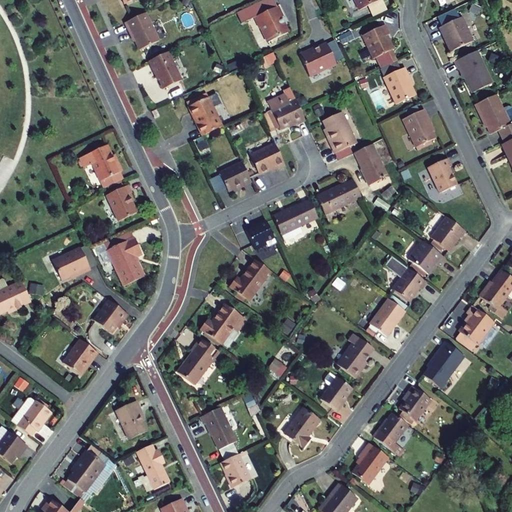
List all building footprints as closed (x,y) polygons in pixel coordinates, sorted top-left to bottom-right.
[(283,17),(275,0),(264,0),(251,6),(268,42),(288,33),(280,18),(283,17)] [(381,0),(354,0),(359,10),(367,7),(381,0)] [(381,0),(367,7),(373,18),(387,11),(381,0)] [(473,5),(469,11),(477,16),(480,9),(473,5)] [(146,13),(124,23),(128,31),(129,30),(139,51),(159,41),(146,13)] [(462,18),(439,28),(443,38),(445,38),(451,52),(471,42),(466,30),(467,29),(462,18)] [(389,35),(385,25),(362,36),(373,60),(376,58),(381,69),(397,62),(391,51),(394,50),(389,39),(388,40),(386,36),(389,35)] [(336,65),(326,44),(308,53),(305,52),(301,54),(300,57),(310,77),(336,65)] [(460,69),(472,94),(492,84),(477,51),(454,62),(458,70),(460,69)] [(168,53),(149,62),(155,76),(157,76),(163,89),(181,81),(168,53)] [(277,61),(273,53),(265,57),(269,65),(277,61)] [(383,78),(400,70),(397,62),(381,69),(379,70),(383,78)] [(238,68),(236,63),(227,67),(229,72),(238,68)] [(216,65),(213,71),(220,74),(223,67),(216,65)] [(408,76),(404,68),(400,70),(383,78),(395,105),(416,95),(407,76),(408,76)] [(369,93),(378,111),(389,106),(381,88),(369,93)] [(298,125),(305,121),(290,90),(285,92),(284,95),(268,103),(271,111),(279,128),(281,131),(297,123),(298,125)] [(240,100),(246,97),(243,91),(237,94),(240,100)] [(188,107),(208,98),(207,93),(186,103),(188,107)] [(222,127),(218,119),(225,115),(215,95),(209,98),(208,98),(188,107),(202,137),(222,127)] [(495,95),(475,105),(478,113),(480,112),(490,135),(499,131),(504,143),(511,139),(511,124),(509,125),(495,95)] [(305,98),(302,97),(296,100),(300,107),(307,103),(305,98)] [(316,117),(323,113),(321,108),(314,112),(316,117)] [(427,118),(424,110),(402,120),(416,148),(431,141),(436,139),(426,118),(427,118)] [(275,130),(279,128),(271,111),(267,113),(275,130)] [(328,140),(334,154),(356,144),(342,113),(322,122),(330,139),(328,140)] [(215,133),(218,139),(225,136),(222,129),(215,133)] [(511,139),(504,143),(502,144),(511,166),(511,139)] [(432,144),(431,141),(416,148),(417,151),(432,144)] [(277,170),(285,166),(274,144),(249,156),(258,175),(275,167),(277,170)] [(372,145),(354,153),(369,186),(387,177),(372,145)] [(114,160),(107,146),(80,158),(80,160),(78,163),(80,167),(84,167),(84,168),(92,165),(103,189),(123,180),(120,173),(121,172),(115,160),(114,160)] [(451,167),(447,159),(427,168),(439,194),(457,186),(448,168),(451,167)] [(237,189),(251,183),(242,163),(219,174),(227,192),(236,188),(237,189)] [(361,198),(353,180),(316,197),(325,215),(361,198)] [(118,222),(136,213),(128,195),(131,193),(128,186),(124,188),(117,191),(116,188),(107,192),(108,195),(106,196),(118,222)] [(389,206),(378,198),(374,204),(385,212),(389,206)] [(318,219),(309,201),(273,218),(281,236),(318,219)] [(395,218),(400,211),(395,208),(391,215),(395,218)] [(430,239),(433,241),(443,248),(448,252),(458,237),(460,239),(465,232),(446,218),(430,239)] [(276,243),(266,221),(245,231),(255,250),(267,244),(268,247),(276,243)] [(375,241),(380,235),(376,232),(372,238),(375,241)] [(107,251),(124,287),(144,277),(134,257),(141,253),(134,238),(107,251)] [(441,265),(445,259),(422,241),(408,260),(412,263),(426,274),(428,275),(438,263),(441,265)] [(441,251),(443,248),(433,241),(431,244),(441,251)] [(86,245),(80,248),(90,268),(96,265),(86,245)] [(76,276),(90,270),(90,268),(80,248),(52,262),(61,281),(75,274),(76,276)] [(362,261),(357,258),(353,265),(357,268),(362,261)] [(271,273),(254,261),(240,280),(238,279),(231,289),(237,293),(245,300),(249,302),(271,273)] [(424,277),(426,274),(412,263),(410,266),(424,277)] [(11,278),(17,275),(13,266),(7,269),(11,278)] [(421,290),(426,283),(407,269),(392,290),(409,303),(419,289),(421,290)] [(279,278),(285,282),(290,276),(284,271),(279,278)] [(511,299),(511,279),(501,271),(488,288),(487,287),(479,297),(490,306),(488,309),(502,320),(507,313),(499,306),(507,296),(511,300),(511,299)] [(14,311),(31,303),(20,281),(7,288),(4,280),(2,280),(0,280),(0,314),(13,309),(14,311)] [(31,286),(29,294),(41,296),(43,289),(31,286)] [(316,295),(314,290),(307,293),(310,298),(316,295)] [(243,303),(245,300),(237,293),(235,296),(243,303)] [(386,338),(405,312),(388,300),(369,325),(386,338)] [(121,324),(127,315),(109,301),(94,322),(111,334),(119,322),(121,324)] [(219,344),(221,345),(222,344),(228,349),(239,334),(237,333),(246,320),(225,305),(211,323),(208,321),(201,330),(205,334),(219,344)] [(493,323),(472,307),(466,314),(470,317),(458,332),(459,333),(455,338),(471,350),(475,345),(476,346),(493,323)] [(287,335),(295,325),(287,319),(280,330),(287,335)] [(218,346),(219,344),(205,334),(204,336),(218,346)] [(303,344),(305,337),(298,335),(296,343),(303,344)] [(372,349),(353,335),(348,341),(352,344),(336,365),(355,379),(361,371),(359,370),(370,356),(368,355),(372,349)] [(192,353),(177,373),(194,386),(219,353),(200,339),(190,352),(192,353)] [(79,376),(97,353),(80,341),(63,364),(79,376)] [(464,357),(445,343),(432,360),(434,361),(423,376),(440,389),(464,357)] [(286,368),(275,361),(269,369),(280,377),(286,368)] [(64,379),(68,382),(72,377),(68,374),(64,379)] [(341,404),(352,390),(336,377),(320,399),(337,412),(342,405),(341,404)] [(14,386),(23,392),(28,384),(20,378),(14,386)] [(499,382),(492,379),(489,386),(496,389),(499,382)] [(409,396),(399,410),(402,412),(414,422),(415,422),(431,401),(412,387),(406,394),(409,396)] [(199,410),(205,407),(201,399),(196,401),(199,410)] [(249,411),(256,407),(252,399),(245,403),(249,411)] [(37,432),(51,413),(36,402),(17,426),(31,437),(35,431),(37,432)] [(139,409),(135,402),(115,412),(129,441),(147,432),(139,416),(136,410),(139,409)] [(220,408),(200,418),(203,425),(206,424),(218,450),(236,442),(220,408)] [(319,421),(303,409),(284,434),(303,448),(310,439),(307,437),(319,421)] [(411,425),(414,422),(402,412),(399,416),(411,425)] [(392,414),(373,438),(399,457),(404,451),(394,444),(408,426),(392,414)] [(463,435),(467,428),(459,423),(455,430),(463,435)] [(22,453),(27,446),(1,427),(0,429),(0,456),(10,465),(20,452),(22,453)] [(388,459),(369,444),(358,458),(361,460),(351,473),(367,485),(388,459)] [(87,452),(102,463),(106,457),(91,446),(87,452)] [(154,491),(169,483),(161,466),(165,464),(158,450),(155,452),(152,446),(136,453),(154,491)] [(87,452),(86,451),(76,464),(79,465),(67,480),(85,493),(90,487),(92,489),(97,492),(109,476),(102,471),(106,466),(102,463),(87,452)] [(441,464),(444,457),(438,454),(435,461),(441,464)] [(232,489),(250,480),(240,458),(238,455),(220,464),(232,489)] [(123,461),(126,465),(134,461),(131,457),(123,461)] [(85,493),(67,480),(63,487),(80,500),(85,494),(85,493)] [(347,511),(357,499),(338,484),(329,497),(331,498),(320,511),(347,511)] [(410,492),(417,495),(420,486),(413,484),(410,492)] [(320,511),(331,498),(329,497),(328,496),(317,509),(320,511)] [(67,511),(51,499),(44,508),(46,509),(43,511),(67,511)] [(160,509),(161,511),(184,511),(183,508),(185,507),(181,500),(160,509)]
